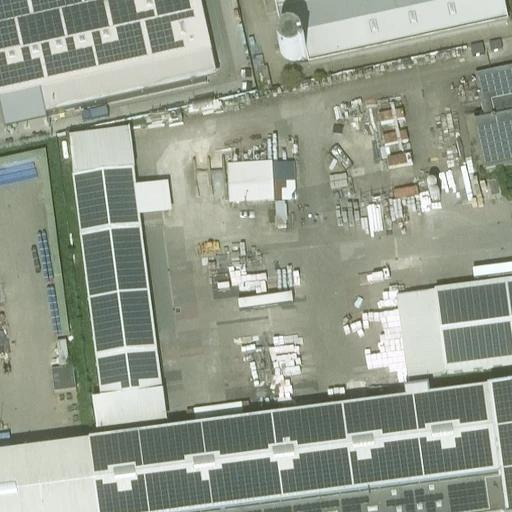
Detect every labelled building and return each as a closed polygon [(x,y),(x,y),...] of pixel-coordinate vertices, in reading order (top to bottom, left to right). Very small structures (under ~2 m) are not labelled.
[(198,0),(0,0),(0,139),(50,128),(50,120),(217,79),(198,0)] [(279,17),(275,0),(262,0),(267,20),(279,17)] [(275,0),(279,17),(284,40),(287,38),(289,38),(292,38),(295,39),(297,40),(298,41),(300,43),(300,44),(304,43),(310,68),(505,22),(500,0),(275,0)] [(292,38),(289,38),(287,38),(284,40),(282,41),(280,44),(279,47),(278,50),(279,52),(279,55),(280,57),(282,59),(284,60),(287,61),(290,62),(293,62),(295,61),(298,59),(299,58),(303,61),(305,57),(301,55),(302,53),(302,50),(301,47),(300,44),(300,43),(298,41),(297,40),(295,39),(292,38)] [(511,69),(475,77),(485,121),(474,124),(485,172),(511,166),(511,69)] [(131,174),(74,180),(81,241),(138,234),(131,174)] [(261,183),(245,183),(246,203),(262,202),(261,183)] [(138,234),(81,241),(96,362),(153,355),(138,234)] [(441,335),(422,338),(428,377),(511,366),(511,284),(436,295),(441,335)] [(153,355),(96,362),(100,401),(158,395),(153,355)] [(73,368),(49,370),(50,393),(74,391),(73,368)] [(0,511),(511,511),(511,388),(431,399),(429,389),(403,392),(404,404),(157,435),(156,425),(89,434),(90,445),(0,456),(0,511)]
